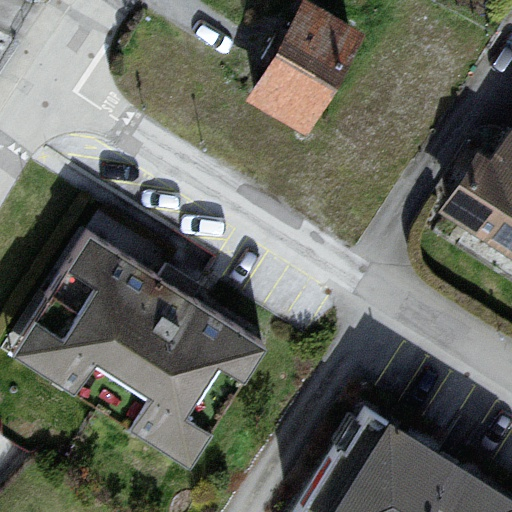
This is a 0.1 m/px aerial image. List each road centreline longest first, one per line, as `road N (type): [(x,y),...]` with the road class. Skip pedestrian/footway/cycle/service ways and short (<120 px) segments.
road 1 (residential): [(53,73),(511,376)]
road 2 (unknown): [(355,272),(511,37)]
